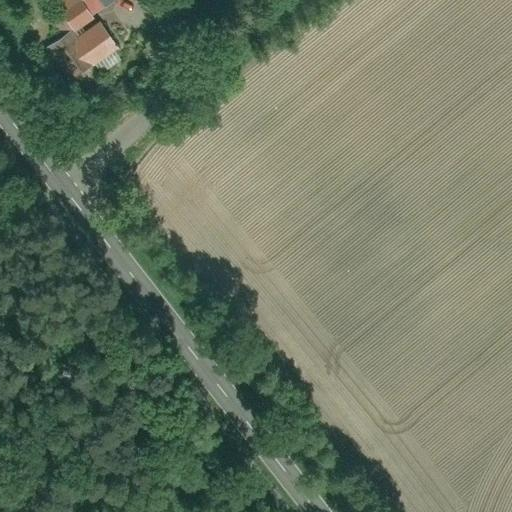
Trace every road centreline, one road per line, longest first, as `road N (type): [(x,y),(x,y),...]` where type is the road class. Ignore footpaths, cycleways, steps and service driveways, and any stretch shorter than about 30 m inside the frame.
road 1 (secondary): [(308,511),(68,199)]
road 2 (residential): [(68,199),(307,0)]
